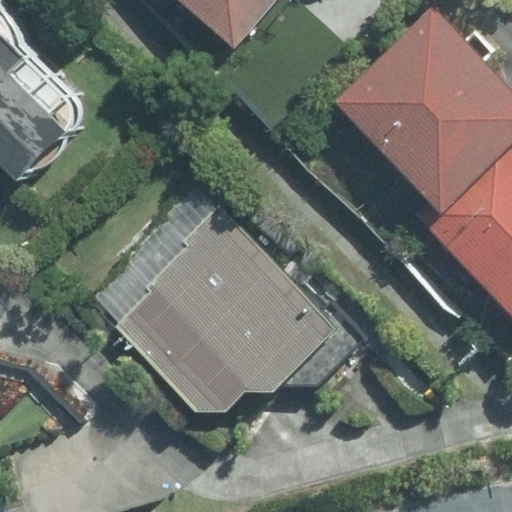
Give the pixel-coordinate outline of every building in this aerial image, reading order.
[(7,0),(0,0),(0,161),(28,189),(113,106),(7,0)] [(212,0),(260,42),(296,0),(212,0)] [(511,66),(447,4),(363,90),(466,190),(439,218),(511,289),(511,66)] [(200,192),(101,307),(263,444),(362,329),(200,192)] [(0,377),(13,363),(0,350),(0,377)]
